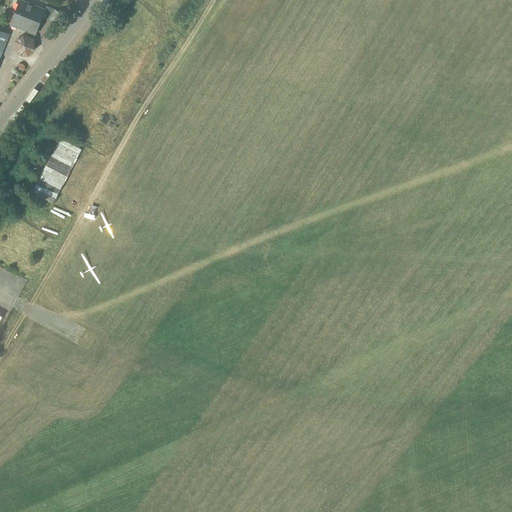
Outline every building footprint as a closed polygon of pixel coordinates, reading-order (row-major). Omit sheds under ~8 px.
[(43,17),(48,21),(56,10),(47,6),(45,10),(20,0),(11,26),(35,35),(43,17)] [(56,27),(64,16),(56,10),(48,21),(56,27)] [(0,58),(9,35),(0,31),(0,58)] [(36,50),(35,42),(34,39),(25,35),(16,42),(18,53),(28,56),(36,50)] [(22,64),(21,64),(20,64),(19,64),(18,65),(17,65),(17,66),(16,67),(16,68),(17,69),(17,70),(17,71),(18,72),(19,72),(20,73),(21,73),(22,73),(23,72),(24,72),(25,71),(25,70),(25,69),(25,68),(25,67),(25,66),(24,66),(24,65),(23,64),(22,64)]
